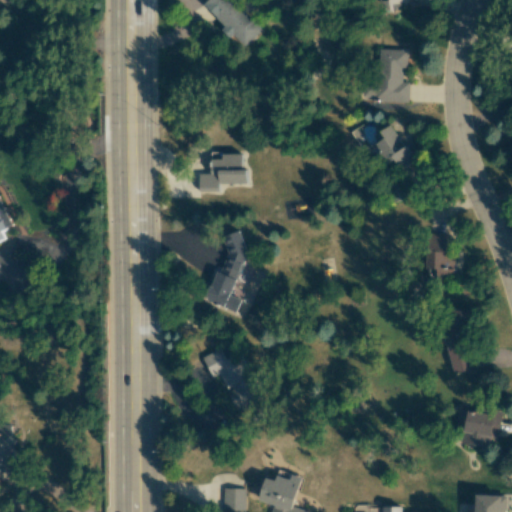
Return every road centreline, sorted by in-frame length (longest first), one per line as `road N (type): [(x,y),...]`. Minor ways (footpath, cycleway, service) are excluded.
road 1 (primary): [(129,0),(134,511)]
road 2 (residential): [(466,0),(452,71),(461,163),(511,281)]
